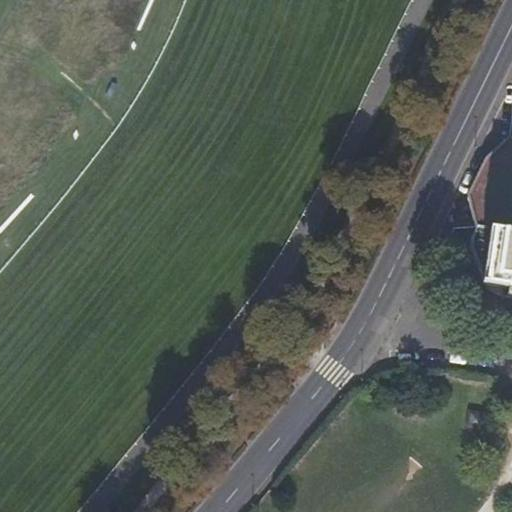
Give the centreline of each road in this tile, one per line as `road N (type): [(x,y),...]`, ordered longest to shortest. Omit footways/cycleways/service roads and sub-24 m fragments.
road 1 (secondary): [(365,322),(511,26)]
road 2 (secondary): [(213,511),(365,322)]
road 3 (residential): [(365,322),(511,348)]
